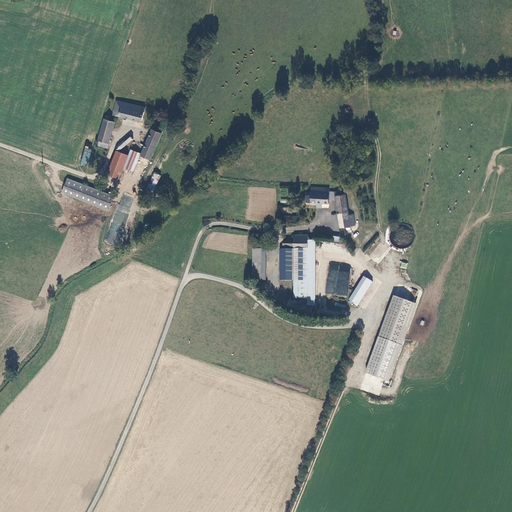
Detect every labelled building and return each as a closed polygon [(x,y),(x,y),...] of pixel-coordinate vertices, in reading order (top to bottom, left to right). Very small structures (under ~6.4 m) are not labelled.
[(116,101),(113,115),(142,122),(145,108),(116,101)] [(99,144),(108,147),(115,122),(104,119),(98,140),(100,141),(99,144)] [(141,153),(141,155),(150,159),(162,130),(153,126),(141,153)] [(81,165),(88,166),(91,148),(84,147),(81,165)] [(129,155),(117,150),(107,173),(118,178),(123,167),(133,171),(141,155),(141,153),(131,149),(129,155)] [(154,171),(143,192),(150,196),(160,174),(154,171)] [(116,195),(69,177),(63,192),(111,210),(116,195)] [(310,193),(308,193),(308,194),(308,201),(331,203),(331,198),(339,199),(338,194),(338,190),(332,190),(332,188),(313,186),(313,192),(310,192),(310,193)] [(338,194),(339,199),(343,226),(357,224),(356,213),(351,214),(348,193),(338,194)] [(124,230),(128,215),(116,211),(112,225),(116,226),(114,231),(116,231),(116,230),(116,228),(124,230)] [(310,247),(310,242),(311,234),(297,234),(297,239),(287,238),(287,246),(310,247)] [(365,251),(375,259),(386,245),(377,238),(365,251)] [(283,248),(282,281),(296,281),(296,299),(309,300),(308,307),(314,307),(316,242),(310,242),(310,247),(287,246),(287,248),(283,248)] [(267,280),(268,249),(256,248),(256,280),(267,280)] [(329,262),(326,294),(347,295),(350,264),(329,262)] [(350,302),(359,308),(374,284),(365,279),(350,302)] [(412,289),(409,300),(414,302),(417,291),(412,289)] [(403,347),(419,306),(396,297),(380,339),(403,347)]
